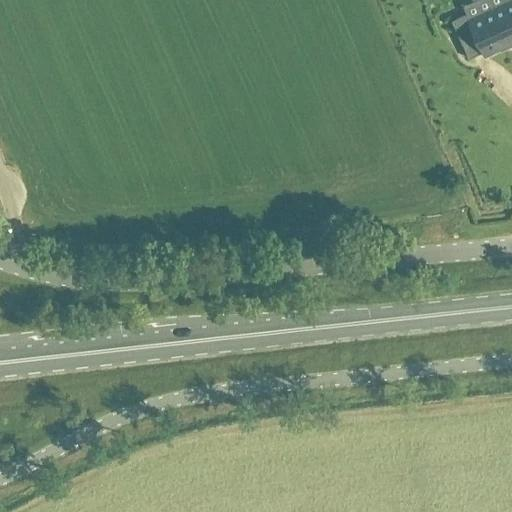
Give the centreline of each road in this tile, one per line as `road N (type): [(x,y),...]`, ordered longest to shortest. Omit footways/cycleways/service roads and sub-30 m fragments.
road 1 (unclassified): [(0,480),(136,411),(180,400),(511,361)]
road 2 (unclassified): [(0,260),(61,278),(149,283),(511,249)]
road 3 (primary): [(511,309),(38,359)]
